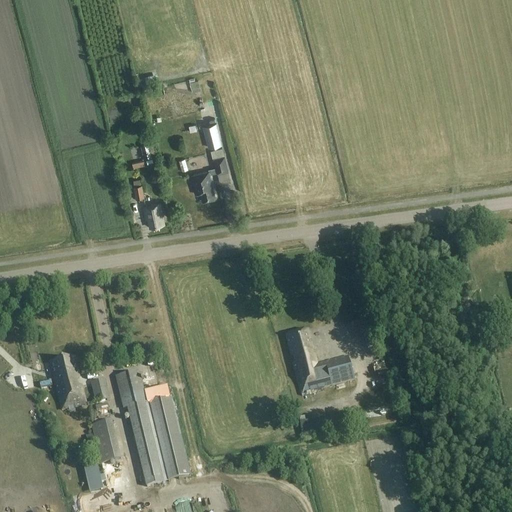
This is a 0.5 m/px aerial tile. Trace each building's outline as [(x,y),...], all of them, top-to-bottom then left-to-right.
[(190,83),(193,93),(202,91),(199,81),(190,83)] [(204,127),(209,148),(221,145),(216,124),(204,127)] [(208,158),(221,155),(219,148),(207,151),(208,158)] [(217,174),(218,173),(228,171),(225,156),(213,159),(216,168),(208,170),(209,171),(191,175),(196,195),(201,194),(203,202),(216,199),(210,174),(217,173),(217,174)] [(135,187),(137,200),(144,198),(141,185),(135,187)] [(165,226),(161,204),(145,207),(147,217),(149,217),(151,228),(165,226)] [(379,265),(379,272),(389,271),(389,264),(379,265)] [(351,324),(363,320),(361,314),(349,318),(351,324)] [(317,366),(307,330),(285,337),(291,357),(292,357),(294,363),(292,364),(300,395),(354,380),(348,357),(317,366)] [(379,332),(364,336),(367,349),(383,345),(379,332)] [(76,408),(87,406),(82,386),(79,385),(77,380),(80,379),(75,358),(51,363),(63,411),(69,410),(69,408),(75,406),(76,408)] [(139,371),(115,378),(123,410),(127,409),(130,423),(125,424),(128,433),(133,432),(146,488),(164,483),(189,477),(170,398),(147,404),(144,392),(139,371)] [(90,384),(96,403),(110,399),(105,380),(90,384)] [(328,418),(300,423),(302,438),(330,434),(328,418)] [(112,421),(91,426),(93,435),(95,443),(100,465),(121,460),(112,421)] [(99,476),(97,465),(85,468),(91,491),(102,488),(101,483),(106,482),(104,475),(99,476)]
